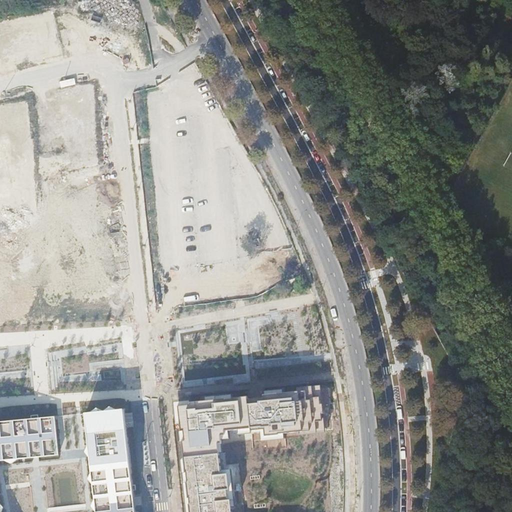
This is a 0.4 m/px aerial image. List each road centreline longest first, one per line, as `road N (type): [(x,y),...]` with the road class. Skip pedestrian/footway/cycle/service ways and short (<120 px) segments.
road 1 (secondary): [(396,511),(389,385),(364,281),(224,0)]
road 2 (secondary): [(199,0),(341,288),(365,392),(371,511)]
road 3 (track): [(511,370),(307,0)]
road 4 (unknown): [(97,62),(118,108),(143,328)]
road 5 (residential): [(143,328),(162,511)]
